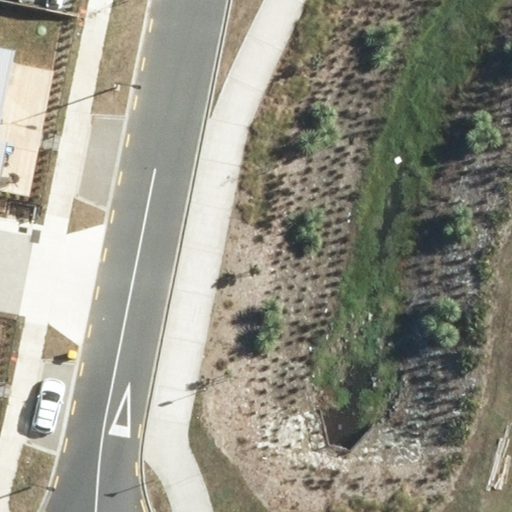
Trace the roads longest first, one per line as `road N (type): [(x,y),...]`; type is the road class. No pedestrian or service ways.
road 1 (residential): [(192,0),(134,283)]
road 2 (residential): [(134,283),(95,511)]
road 3 (residential): [(0,257),(134,283)]
